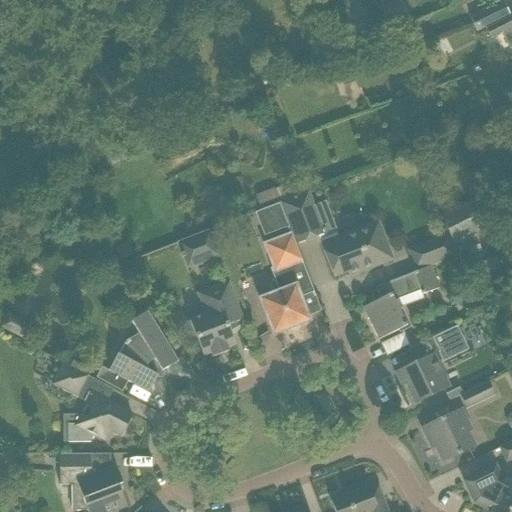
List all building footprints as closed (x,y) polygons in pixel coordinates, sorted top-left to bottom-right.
[(324,0),(350,54),(381,39),(362,0),(324,0)] [(398,2),(383,9),(392,27),(407,19),(398,2)] [(503,3),(471,19),(478,33),(485,29),(510,17),(503,3)] [(511,15),(510,17),(485,29),(490,40),(501,34),(511,29),(511,15)] [(389,59),(370,65),(373,76),(392,69),(389,59)] [(347,68),(329,75),(332,81),(347,86),(354,83),(347,68)] [(260,211),(279,204),(288,200),(283,186),(274,190),(274,189),(255,196),(260,211)] [(288,200),(279,204),(288,228),(289,227),(296,245),(319,236),(309,210),(313,208),(308,192),(288,200)] [(440,215),(454,247),(505,223),(491,192),(440,215)] [(320,245),(333,278),(346,273),(348,278),(392,261),(385,241),(380,243),(375,229),(352,238),(350,233),(320,245)] [(218,257),(208,231),(191,238),(201,264),(218,257)] [(289,233),(290,236),(266,245),(265,246),(278,278),(273,279),(279,293),(260,300),(273,334),(307,321),(299,299),(313,293),(306,274),(290,233),(289,233)] [(406,250),(414,272),(457,256),(448,234),(406,250)] [(128,243),(117,247),(120,259),(131,255),(128,243)] [(362,308),(378,341),(406,327),(393,302),(419,292),(421,296),(438,289),(429,267),(413,274),(413,273),(374,288),(380,300),(362,308)] [(205,316),(189,322),(186,323),(192,339),(195,338),(202,357),(210,354),(212,358),(228,352),(226,348),(234,345),(227,326),(242,320),(228,283),(197,295),(205,316)] [(139,335),(126,342),(108,371),(130,384),(148,393),(157,376),(161,372),(177,362),(167,345),(147,312),(131,321),(139,335)] [(5,313),(0,325),(0,328),(22,338),(29,323),(5,313)] [(465,350),(455,329),(455,328),(408,350),(414,364),(394,374),(400,387),(404,385),(414,405),(449,388),(437,363),(443,361),(465,350)] [(384,355),(408,345),(403,333),(379,343),(384,355)] [(72,361),(69,367),(84,375),(87,369),(72,361)] [(84,375),(69,367),(62,364),(51,385),(76,399),(88,377),(84,375)] [(459,396),(466,410),(494,396),(487,383),(459,396)] [(455,390),(445,395),(448,402),(459,397),(455,390)] [(66,425),(66,443),(90,443),(93,436),(106,443),(111,432),(120,437),(131,415),(88,393),(83,402),(87,404),(76,425),(66,425)] [(421,429),(427,442),(431,441),(442,463),(474,447),(467,433),(471,431),(460,410),(421,429)] [(511,441),(498,449),(505,463),(511,460),(511,441)] [(72,501),(72,511),(87,511),(116,511),(126,507),(120,492),(119,493),(116,487),(121,485),(115,467),(90,477),(90,455),(59,455),(59,486),(77,486),(82,498),(72,501)] [(511,511),(511,483),(507,481),(506,482),(501,479),(494,466),(462,482),(473,504),(489,511),(511,511)] [(386,511),(377,487),(369,490),(366,483),(344,491),(345,495),(330,500),(334,511),(386,511)]
